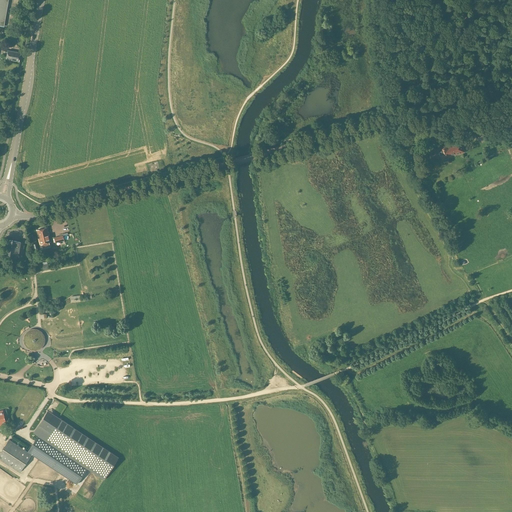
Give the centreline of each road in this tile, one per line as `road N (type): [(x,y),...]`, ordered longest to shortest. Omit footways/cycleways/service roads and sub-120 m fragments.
road 1 (tertiary): [(12,215),(511,90)]
road 2 (track): [(51,387),(69,400),(183,403),(300,386)]
road 3 (secondary): [(12,157),(40,0)]
